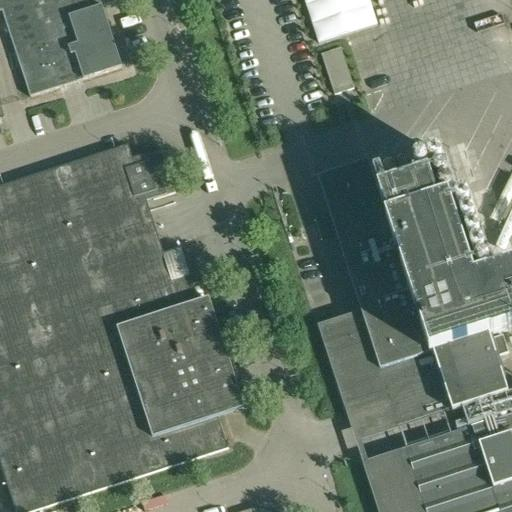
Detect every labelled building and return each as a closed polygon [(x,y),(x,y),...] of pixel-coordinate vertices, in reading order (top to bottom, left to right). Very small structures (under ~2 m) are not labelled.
[(122,68),(99,0),(0,0),(0,12),(2,12),(30,98),(122,68)] [(322,55),(335,95),(354,89),(341,49),(322,55)] [(234,407),(226,383),(217,386),(209,362),(218,359),(204,316),(184,323),(144,198),(157,194),(148,165),(135,169),(129,148),(0,189),(0,465),(9,492),(14,511),(36,511),(227,450),(216,413),(234,407)] [(361,313),(319,327),(345,407),(441,375),(495,358),(505,354),(499,337),(490,341),(489,337),(493,336),(511,329),(511,268),(491,275),(475,281),(449,201),(438,204),(429,177),(378,193),(371,170),(369,163),(318,180),(330,217),(330,218),(336,237),(337,238),(361,313)] [(175,279),(193,274),(187,249),(169,254),(175,279)] [(472,429),(406,450),(426,511),(511,511),(511,415),(495,421),(472,429)]
